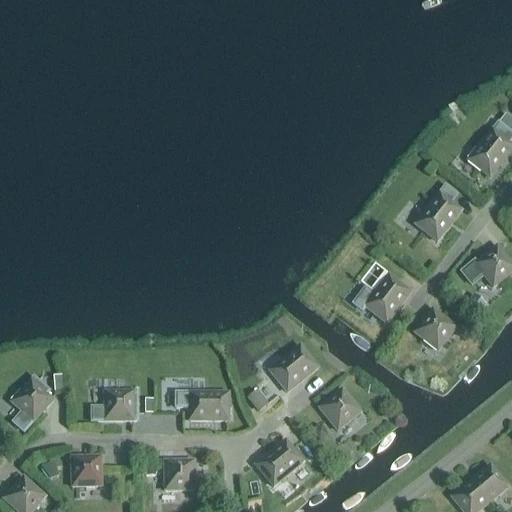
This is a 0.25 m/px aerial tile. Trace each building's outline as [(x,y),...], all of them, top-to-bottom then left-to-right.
[(494,135),(471,165),(493,182),(511,157),(511,148),(511,147),(511,136),(501,128),(495,135),(494,135)] [(418,229),(440,246),(464,216),(451,206),(458,197),(445,186),(437,196),(441,199),(418,229)] [(483,278),(493,289),(511,273),(511,267),(496,248),(476,265),(474,262),(461,274),(472,287),(483,278)] [(366,310),(386,326),(410,295),(388,278),(374,296),(365,289),(351,306),(362,314),(366,310)] [(474,297),(466,305),(478,315),(485,307),(474,297)] [(455,330),(432,312),(414,335),(437,353),(455,330)] [(468,321),(461,329),(470,337),(477,328),(468,321)] [(269,374),(287,395),(317,370),(299,349),(269,374)] [(53,378),(54,394),(62,394),(61,378),(53,378)] [(33,424),(52,402),(46,396),(48,393),(33,380),(11,405),(22,414),(13,424),(24,434),(33,424)] [(360,415),(341,392),(319,411),(337,433),(360,415)] [(246,401),(257,415),(268,407),(256,393),(246,401)] [(137,394),(104,394),(104,410),(91,410),(91,424),(137,423),(137,394)] [(175,395),(175,410),(189,410),(189,423),(227,423),(228,395),(175,395)] [(144,401),(144,415),(153,415),(153,401),(144,401)] [(320,429),(312,435),(319,444),(327,437),(320,429)] [(255,468),(273,489),(303,465),(285,443),(255,468)] [(100,459),(71,460),(71,489),(100,489),(100,459)] [(168,460),(169,489),(198,488),(197,459),(168,460)] [(40,469),(50,482),(58,479),(53,465),(40,469)] [(155,468),(144,468),(144,479),(155,479),(155,468)] [(490,468),(470,484),(488,505),(507,489),(490,468)] [(33,511),(45,499),(23,480),(3,501),(15,511),(33,511)] [(461,511),(479,511),(488,505),(470,484),(451,500),(461,511)]
